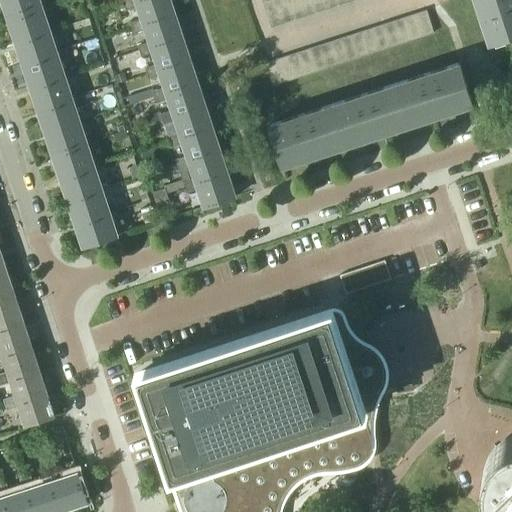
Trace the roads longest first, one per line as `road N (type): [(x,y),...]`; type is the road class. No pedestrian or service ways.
road 1 (residential): [(56,287),(511,140)]
road 2 (residential): [(128,511),(56,287)]
road 3 (residential): [(56,287),(0,125)]
